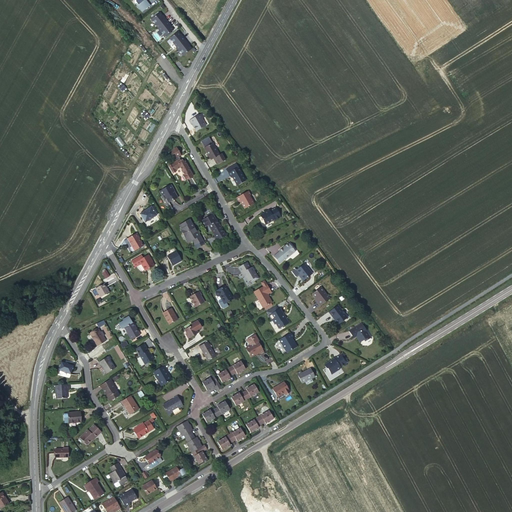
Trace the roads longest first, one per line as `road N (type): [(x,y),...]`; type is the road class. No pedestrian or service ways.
road 1 (secondary): [(511,289),(151,511)]
road 2 (residential): [(245,244),(325,339),(284,368),(254,374),(194,408)]
road 3 (residential): [(35,490),(116,445),(89,390),(86,363),(58,325)]
road 4 (tertiary): [(58,325),(35,394),(35,490)]
road 5 (residential): [(171,117),(245,244)]
road 6 (tertiary): [(171,117),(100,245)]
road 7 (tertiary): [(233,0),(171,117)]
road 8 (residential): [(194,408),(198,391),(135,297)]
road 9 (residential): [(135,297),(245,244)]
